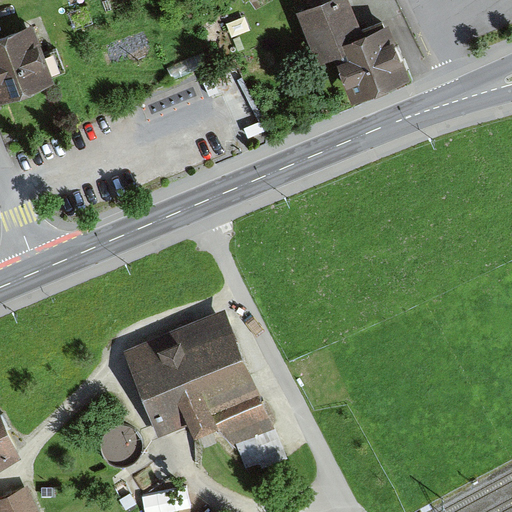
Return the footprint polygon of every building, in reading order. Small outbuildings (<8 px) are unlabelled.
[(341,1),(297,18),(313,62),(328,56),(346,104),(407,81),(387,28),(356,40),(341,1)] [(28,29),(0,37),(0,105),(48,89),(28,29)] [(219,316),(126,357),(156,426),(177,417),(191,447),(219,435),(224,447),(268,428),(219,316)] [(0,410),(0,463),(20,455),(0,410)] [(36,511),(27,490),(0,501),(0,511),(36,511)]
